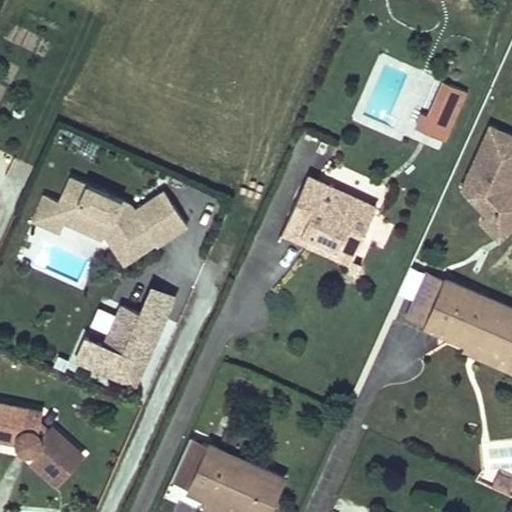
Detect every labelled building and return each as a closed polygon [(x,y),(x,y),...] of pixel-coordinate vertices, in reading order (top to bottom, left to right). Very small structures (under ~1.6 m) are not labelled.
[(467,90),(443,79),(428,114),(452,124),(467,90)] [(428,114),(421,111),(415,126),(445,140),(452,124),(428,114)] [(500,238),(511,226),(511,186),(511,185),(511,134),(490,125),(462,187),(488,213),(481,219),(500,238)] [(310,171),(289,217),(359,247),(378,203),(310,171)] [(44,193),(33,218),(50,226),(57,211),(114,239),(124,249),(132,257),(155,242),(156,244),(187,224),(164,189),(135,208),(132,203),(70,176),(59,200),(44,193)] [(57,211),(50,226),(60,231),(65,220),(124,249),(114,239),(57,211)] [(359,247),(289,217),(284,231),(352,262),(359,247)] [(427,323),(432,310),(446,277),(428,269),(409,315),(427,323)] [(511,307),(446,277),(432,310),(449,317),(443,330),(463,339),(467,332),(511,352),(511,307)] [(144,315),(163,323),(176,296),(157,287),(144,315)] [(75,360),(134,386),(163,323),(144,315),(122,304),(104,344),(86,336),(75,360)] [(511,352),(467,332),(463,339),(461,344),(511,366),(511,352)] [(0,406),(0,442),(16,446),(18,451),(22,453),(27,454),(32,453),(37,457),(33,463),(58,483),(82,452),(50,427),(48,430),(38,423),(40,416),(0,406)] [(192,488),(211,497),(213,491),(262,511),(270,511),(288,475),(214,441),(192,488)] [(262,511),(213,491),(211,497),(207,506),(221,511),(262,511)]
